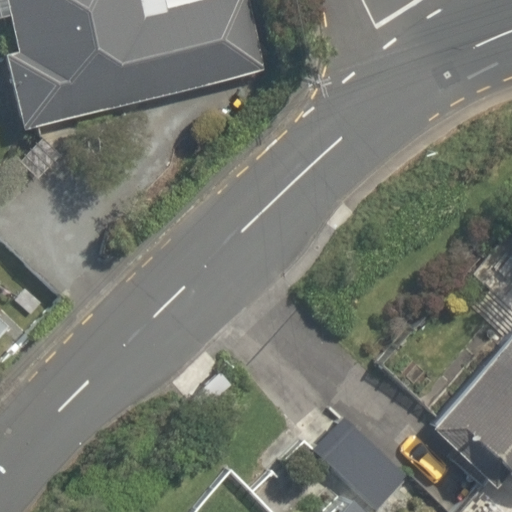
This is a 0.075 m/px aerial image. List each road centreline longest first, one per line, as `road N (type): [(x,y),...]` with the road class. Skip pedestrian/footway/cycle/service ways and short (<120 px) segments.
road 1 (tertiary): [(390,98),(329,147),(0,467)]
road 2 (tertiary): [(511,31),(390,98)]
